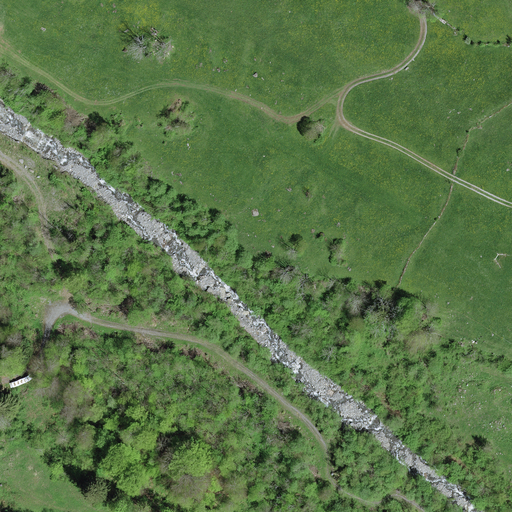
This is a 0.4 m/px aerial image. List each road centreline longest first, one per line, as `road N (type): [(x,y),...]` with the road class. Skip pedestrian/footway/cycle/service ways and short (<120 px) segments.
road 1 (track): [(0,382),(33,367),(54,317),(71,309),(220,349),(323,440)]
road 2 (track): [(417,0),(423,30),(416,50),(393,71),(346,89),(343,119),(511,205)]
road 3 (track): [(107,33),(159,73),(278,116),(302,116),(346,89)]
